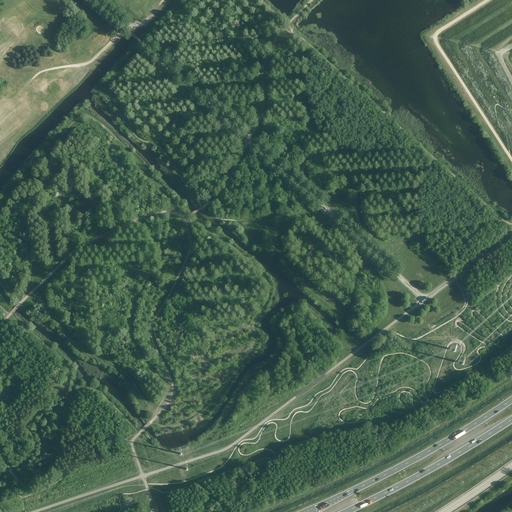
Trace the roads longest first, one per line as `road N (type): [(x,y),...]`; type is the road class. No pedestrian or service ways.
road 1 (unknown): [(22,301),(32,267),(26,211),(60,172),(86,166),(97,173),(162,248),(129,324),(166,386),(150,422)]
road 2 (unknown): [(461,276),(466,306),(459,315),(414,339),(388,334),(358,368),(343,369),(309,403),(264,424),(220,467),(185,482),(122,486)]
road 3 (unknown): [(511,228),(287,24)]
road 4 (unknown): [(202,208),(168,153),(131,126),(114,91),(189,0)]
road 5 (trunk): [(511,399),(308,511)]
road 6 (unknown): [(15,479),(31,479),(56,454),(53,415),(84,389),(95,388),(140,432)]
road 7 (trunk): [(351,511),(511,418)]
road 8 (unknown): [(15,479),(14,491),(28,499),(130,441)]
